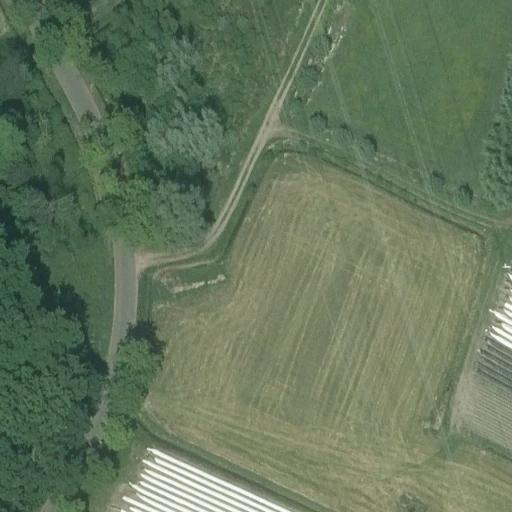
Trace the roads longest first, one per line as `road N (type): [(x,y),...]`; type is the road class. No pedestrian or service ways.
road 1 (tertiary): [(22,0),(85,121),(124,280),(100,405),(49,511)]
road 2 (track): [(326,0),(219,235),(191,261),(124,280)]
road 3 (track): [(264,150),(292,138),(480,218),(511,210)]
